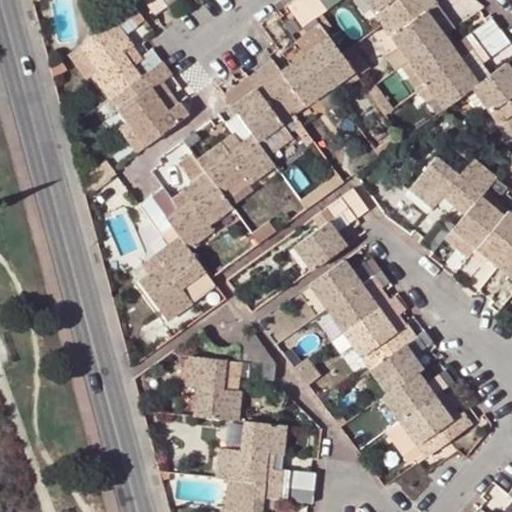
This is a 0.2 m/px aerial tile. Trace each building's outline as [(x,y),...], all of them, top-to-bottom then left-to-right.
[(147,0),(157,14),(169,5),(165,0),(147,0)] [(292,0),(290,2),(310,30),(323,21),(317,12),(334,0),(292,0)] [(369,0),(385,20),(412,0),(369,0)] [(439,0),(412,0),(385,20),(400,42),(411,56),(447,31),(430,7),(440,0),(439,0)] [(430,7),(447,31),(457,23),(440,0),(430,7)] [(137,3),(129,9),(138,21),(146,15),(137,3)] [(138,21),(129,9),(117,18),(126,29),(138,21)] [(477,45),(504,27),(495,14),(491,16),(468,32),(477,45)] [(126,29),(117,18),(81,43),(98,67),(96,69),(113,94),(163,57),(153,44),(148,47),(142,51),(132,59),(123,47),(133,39),(126,29)] [(307,48),(331,32),(323,21),(310,30),(299,38),(307,48)] [(485,57),(511,38),(511,37),(504,27),(477,45),(485,57)] [(447,31),(411,56),(418,67),(428,80),(464,55),(447,31)] [(332,83),(356,66),(351,60),(344,49),(331,32),(307,48),(332,83)] [(132,59),(142,51),(133,39),(123,47),(132,59)] [(344,49),(351,60),(363,52),(355,41),(344,49)] [(389,50),(400,64),(411,56),(400,42),(389,50)] [(485,57),(477,45),(464,55),(481,78),(494,69),(485,57)] [(264,64),(297,109),(332,83),(307,48),(283,66),(275,56),(264,64)] [(481,78),(464,55),(428,80),(437,93),(446,104),(475,82),(481,78)] [(61,56),(52,63),(55,74),(67,65),(61,56)] [(140,148),(168,127),(190,111),(182,97),(170,105),(153,82),(171,69),(163,57),(113,94),(130,118),(122,124),(140,148)] [(511,60),(510,57),(494,69),(481,78),(475,82),(501,119),(511,111),(511,60)] [(240,109),(261,136),(284,119),(291,128),(295,125),(303,118),(297,109),(264,64),(250,74),(258,85),(235,101),(240,109)] [(338,91),(361,74),(356,66),(332,83),(338,91)] [(418,87),(428,80),(418,67),(408,74),(418,87)] [(250,74),(227,90),(235,101),(258,85),(250,74)] [(428,80),(418,87),(428,100),(437,93),(428,80)] [(224,138),(199,157),(208,169),(221,186),(245,171),(251,180),(278,161),(271,150),(261,136),(240,109),(226,119),(234,130),(242,140),(231,148),(224,138)] [(309,144),(317,137),(303,118),(295,125),(309,144)] [(284,119),(261,136),(271,150),(294,133),(291,128),(284,119)] [(402,127),(377,145),(382,151),(406,133),(402,127)] [(202,137),(196,130),(185,138),(192,145),(202,137)] [(242,140),(234,130),(224,138),(231,148),(242,140)] [(182,157),(187,166),(199,157),(194,149),(182,157)] [(484,192),(488,187),(493,180),(500,173),(476,153),(462,169),(438,151),(411,184),(435,204),(445,192),(468,210),(484,192)] [(166,184),(141,202),(161,228),(172,220),(182,233),(190,244),(215,226),(210,219),(233,203),(228,196),(221,186),(208,169),(184,186),(192,196),(181,204),(174,194),(166,184)] [(304,196),(309,204),(346,178),(340,170),(304,196)] [(221,186),(228,196),(251,180),(245,171),(221,186)] [(493,180),(504,189),(509,182),(500,173),(493,180)] [(370,205),(356,184),(343,193),(349,201),(343,206),(352,218),(357,215),(370,205)] [(192,196),(184,186),(174,194),(181,204),(192,196)] [(511,205),(488,187),(484,192),(506,210),(511,205)] [(468,210),(456,226),(478,244),(506,210),(484,192),(468,210)] [(330,216),(339,228),(352,218),(343,206),(349,201),(343,193),(329,203),(336,211),(330,216)] [(315,264),(347,240),(339,228),(330,216),(336,211),(329,203),(315,213),(321,221),(297,240),(315,264)] [(511,249),(511,206),(511,205),(506,210),(478,244),(501,263),(511,249)] [(428,233),(424,238),(436,248),(456,226),(443,215),(428,233)] [(253,230),(260,240),(279,226),(272,217),(253,230)] [(172,220),(161,228),(170,241),(182,233),(172,220)] [(164,262),(151,271),(140,279),(169,317),(194,299),(183,284),(207,267),(190,244),(182,233),(170,241),(156,251),(164,262)] [(511,249),(501,263),(511,272),(511,249)] [(164,262),(156,251),(143,261),(151,271),(164,262)] [(377,269),(383,265),(374,253),(368,257),(377,269)] [(348,255),(313,280),(329,304),(365,279),(355,264),(348,255)] [(368,257),(367,255),(355,264),(365,279),(377,269),(368,257)] [(387,282),(392,278),(383,265),(377,269),(387,282)] [(217,282),(207,267),(183,284),(194,299),(217,282)] [(365,279),(329,304),(346,327),(382,302),(365,279)] [(382,302),(346,327),(372,364),(420,332),(410,318),(399,325),(382,302)] [(242,371),(276,374),(277,359),(253,324),(247,339),(238,346),(244,355),(242,371)] [(418,353),(438,339),(428,326),(420,332),(372,364),(390,389),(421,368),(426,364),(418,353)] [(196,412),(240,416),(243,386),(225,384),(228,355),(192,352),(190,381),(199,382),(196,412)] [(311,353),(297,362),(310,379),(323,370),(311,353)] [(441,370),(451,384),(458,378),(449,365),(441,370)] [(404,416),(439,392),(421,368),(390,389),(387,392),(404,416)] [(463,408),(447,386),(439,392),(455,414),(463,408)] [(439,392),(404,416),(430,452),(475,419),(466,406),(463,408),(455,414),(439,392)] [(418,455),(421,458),(430,452),(404,416),(388,428),(412,460),(418,455)] [(268,479),(269,463),(271,450),(287,451),(289,422),(248,418),(245,445),(224,443),(221,474),(232,475),(268,479)] [(284,481),(285,465),(269,463),(268,479),(284,481)] [(284,481),(318,485),(319,469),(313,468),(285,465),(284,481)] [(173,467),(163,466),(165,475),(172,475),(173,467)] [(237,511),(281,511),(282,509),(265,508),(268,479),(232,475),(229,506),(238,507),(237,511)] [(283,495),(310,498),(317,499),(318,485),(284,481),(283,495)]
